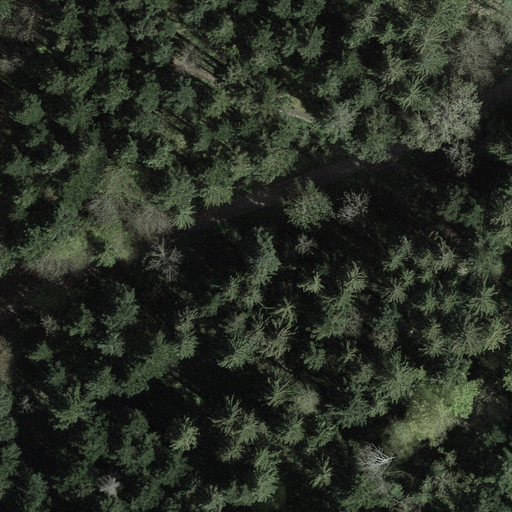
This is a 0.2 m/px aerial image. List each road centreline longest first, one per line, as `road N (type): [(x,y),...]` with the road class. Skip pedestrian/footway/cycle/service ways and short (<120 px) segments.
road 1 (track): [(11,310),(87,259),(430,131),(511,82)]
road 2 (track): [(0,191),(58,227),(11,310)]
